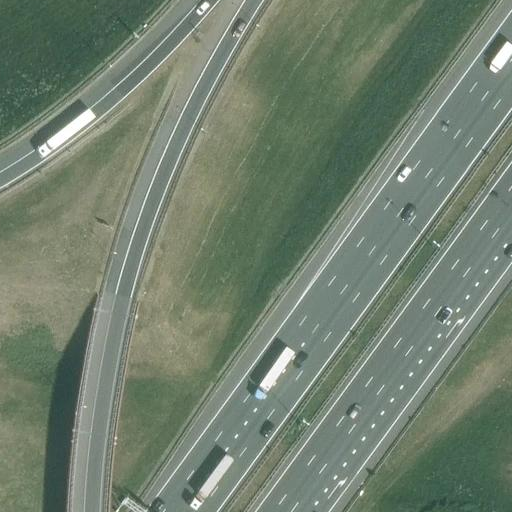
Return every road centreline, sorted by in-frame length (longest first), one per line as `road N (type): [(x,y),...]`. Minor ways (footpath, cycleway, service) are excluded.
road 1 (motorway): [(511,60),(181,511)]
road 2 (motorway): [(254,0),(179,137),(138,243),(100,402),(90,511)]
road 3 (motorway): [(291,511),(511,210)]
road 4 (motorway): [(209,0),(93,115),(0,180)]
